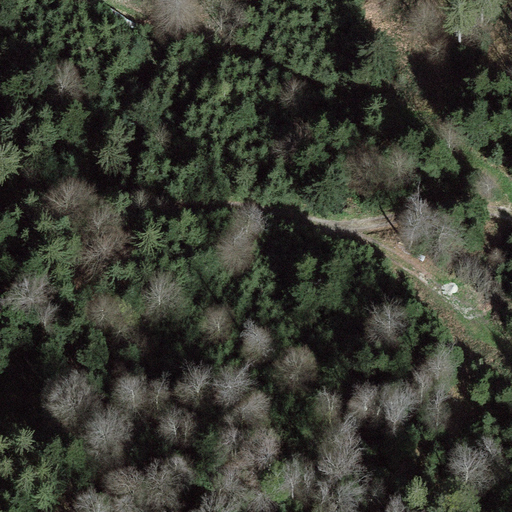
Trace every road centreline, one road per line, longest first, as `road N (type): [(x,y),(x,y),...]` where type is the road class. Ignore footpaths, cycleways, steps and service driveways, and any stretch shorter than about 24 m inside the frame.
road 1 (track): [(0,216),(250,209),(323,228),(385,224),(427,208),(478,172)]
road 2 (track): [(101,0),(445,142),(511,205)]
